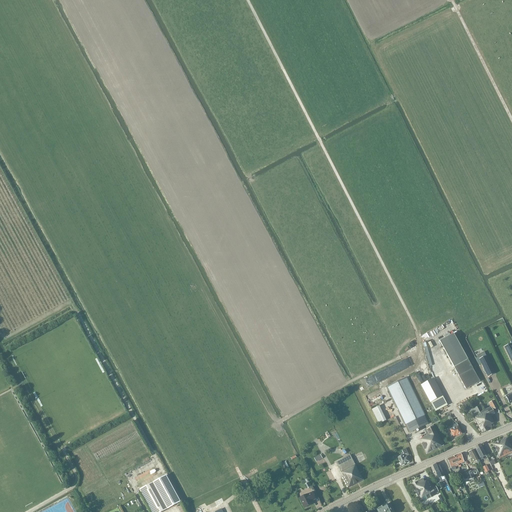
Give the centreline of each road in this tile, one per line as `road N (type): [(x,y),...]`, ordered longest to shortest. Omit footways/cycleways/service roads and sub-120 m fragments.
road 1 (track): [(420,467),(384,385),(424,362),(418,335),(248,0)]
road 2 (track): [(146,511),(134,486),(153,455),(76,310)]
road 3 (tertiary): [(328,511),(511,426)]
road 4 (track): [(511,119),(451,0)]
